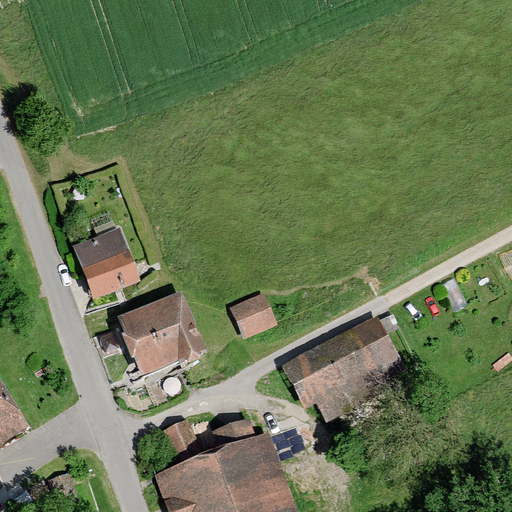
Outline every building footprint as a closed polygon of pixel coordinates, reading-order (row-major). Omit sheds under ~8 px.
[(125,253),(77,272),(89,303),(137,285),(125,253)] [(259,291),(225,307),(241,341),(275,325),(259,291)] [(178,294),(112,322),(138,382),(204,354),(178,294)] [(384,340),(288,391),(309,430),(405,379),(384,340)] [(0,447),(26,431),(0,390),(0,447)] [(172,470),(150,479),(162,511),(293,511),(264,435),(204,458),(189,419),(157,431),(172,470)]
